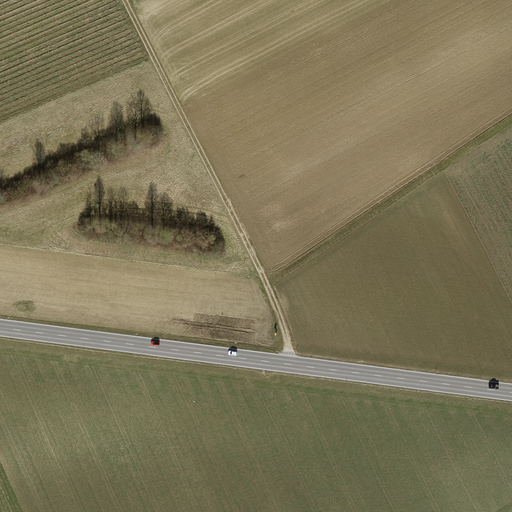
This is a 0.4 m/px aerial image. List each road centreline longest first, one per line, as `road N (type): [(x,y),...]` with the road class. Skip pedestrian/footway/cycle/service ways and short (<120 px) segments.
road 1 (secondary): [(0,327),(511,392)]
road 2 (track): [(292,364),(265,279),(124,0)]
road 3 (track): [(267,285),(511,118)]
